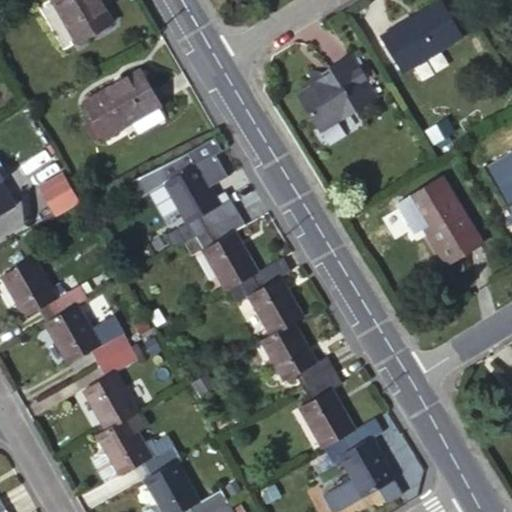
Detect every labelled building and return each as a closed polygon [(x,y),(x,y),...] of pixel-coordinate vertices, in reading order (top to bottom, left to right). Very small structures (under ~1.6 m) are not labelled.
[(111,22),(98,0),(52,0),(76,42),(111,22)] [(440,1),(379,38),(400,75),(462,37),(440,1)] [(350,54),(327,68),(330,72),(325,75),(311,71),(306,86),(295,93),(316,127),(322,128),(376,96),(350,54)] [(156,103),(137,69),(84,99),(102,133),(156,103)] [(162,183),(189,168),(181,153),(136,179),(144,194),(162,183)] [(203,229),(231,213),(224,200),(211,207),(189,168),(162,183),(183,223),(192,218),(200,231),(203,229)] [(0,210),(17,200),(0,169),(0,210)] [(441,177),(410,196),(432,231),(425,234),(443,266),(481,243),(441,177)] [(70,188),(47,201),(54,213),(77,201),(70,188)] [(432,231),(410,196),(403,199),(425,234),(432,231)] [(228,234),(239,226),(231,213),(203,229),(200,231),(208,245),(199,250),(221,290),(248,274),(251,273),(228,234)] [(77,304),(86,298),(78,282),(54,296),(31,255),(2,272),(25,313),(36,307),(45,322),(57,316),(62,313),(74,306),(77,304)] [(279,255),(251,273),(248,274),(256,287),(246,294),(269,334),(276,329),(287,323),(296,318),(298,317),(275,277),(287,270),(279,255)] [(75,357),(84,373),(107,359),(118,353),(109,338),(96,345),(74,306),(62,313),(57,316),(45,322),(68,361),(75,357)] [(311,362),(287,323),(276,329),(269,334),(261,338),(258,340),(281,380),(292,373),(299,386),(326,371),(329,368),(322,356),(311,362)] [(84,373),(91,385),(84,389),(106,428),(113,424),(134,412),(135,411),(113,373),(125,365),(118,353),(107,359),(84,373)] [(329,368),(326,371),(299,386),(307,399),(296,406),(319,445),(322,443),(348,428),(325,388),(336,381),(329,368)] [(141,424),(134,412),(113,424),(106,428),(94,434),(101,447),(91,453),(89,459),(100,477),(105,479),(138,460),(147,476),(171,462),(173,461),(178,458),(163,432),(150,440),(147,435),(138,441),(132,430),(141,424)] [(378,429),(369,414),(348,428),(322,443),(332,460),(341,455),(351,474),(331,486),(342,504),(362,492),(373,486),(381,501),(398,491),(389,477),(366,436),(378,429)] [(209,511),(226,502),(217,488),(209,493),(196,500),(188,487),(173,461),(171,462),(147,476),(144,478),(163,511),(175,511),(187,506),(190,511),(209,511)] [(202,479),(188,487),(196,500),(209,493),(202,479)] [(231,511),(226,502),(209,511),(231,511)]
